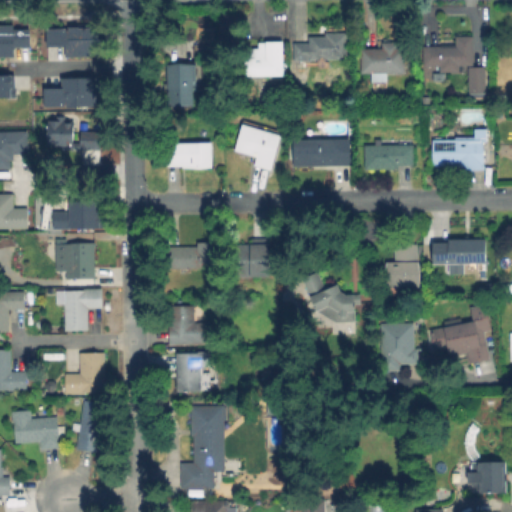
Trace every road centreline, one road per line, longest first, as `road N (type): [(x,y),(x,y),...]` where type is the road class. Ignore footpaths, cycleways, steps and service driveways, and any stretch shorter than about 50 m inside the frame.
road 1 (residential): [(511,197),(133,206)]
road 2 (residential): [(136,511),(133,206)]
road 3 (residential): [(133,206),(129,0)]
